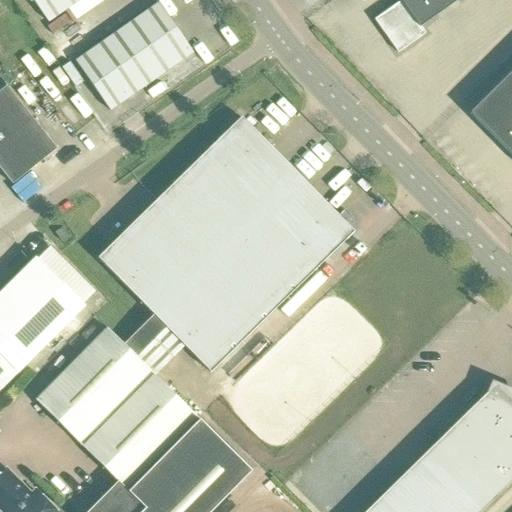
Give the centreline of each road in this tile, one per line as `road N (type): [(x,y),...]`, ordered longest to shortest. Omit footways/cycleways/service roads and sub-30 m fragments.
road 1 (unclassified): [(279,32),(0,234)]
road 2 (unclassified): [(511,273),(279,32)]
